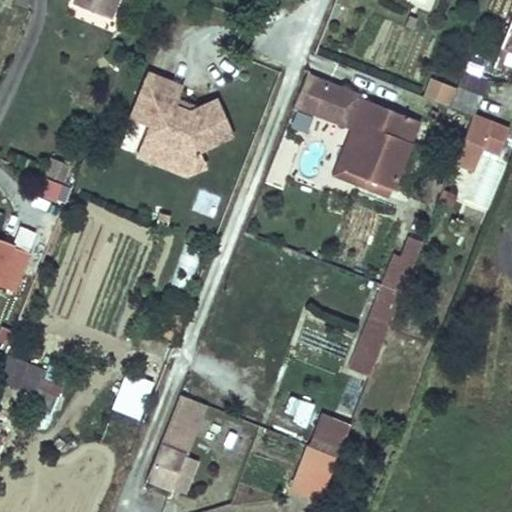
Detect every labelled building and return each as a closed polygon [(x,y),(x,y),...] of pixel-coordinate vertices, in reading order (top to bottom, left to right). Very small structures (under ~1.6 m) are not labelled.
[(76,0),(74,5),(111,21),(119,0),(76,0)] [(511,15),(492,66),(501,70),(506,48),(511,49),(511,15)] [(403,29),(412,32),(416,19),(408,16),(403,29)] [(159,147),(167,168),(186,175),(204,167),(197,151),(230,136),(215,100),(197,108),(190,111),(174,105),(176,99),(181,87),(149,73),(131,117),(150,125),(143,141),(159,147)] [(305,78),(293,107),(352,130),(355,123),(364,100),(305,78)] [(456,88),(449,107),(472,116),(480,98),(456,88)] [(190,111),(197,108),(176,99),(174,105),(190,111)] [(364,100),(355,123),(364,127),(347,171),(393,190),(411,143),(404,140),(411,119),(364,100)] [(295,110),(291,127),(308,131),(312,114),(295,110)] [(472,116),(453,166),(472,174),(492,125),(472,116)] [(411,119),(404,140),(411,143),(419,123),(411,119)] [(138,155),(167,168),(159,147),(143,141),(138,155)] [(51,159),(46,174),(71,182),(76,167),(51,159)] [(58,201),(63,182),(41,176),(35,195),(58,201)] [(380,349),(422,244),(412,240),(403,262),(396,259),(362,342),(380,349)] [(0,243),(0,285),(15,290),(27,258),(10,251),(11,248),(0,243)] [(166,299),(153,334),(173,342),(187,307),(166,299)] [(295,358),(338,371),(346,343),(303,330),(295,358)] [(362,342),(350,372),(368,380),(368,379),(380,349),(362,342)] [(122,415),(136,421),(150,386),(121,373),(114,388),(130,395),(122,415)] [(29,409),(47,416),(59,385),(42,378),(29,409)] [(290,421),(315,431),(321,415),(310,411),(313,405),(288,395),(282,410),(292,414),(290,421)] [(174,406),(144,481),(171,492),(172,491),(185,458),(201,417),(174,406)] [(308,447),(336,459),(349,426),(321,415),(315,431),(308,447)] [(292,488),(320,499),(336,459),(308,447),(292,488)] [(185,458),(172,491),(182,495),(195,462),(185,458)]
